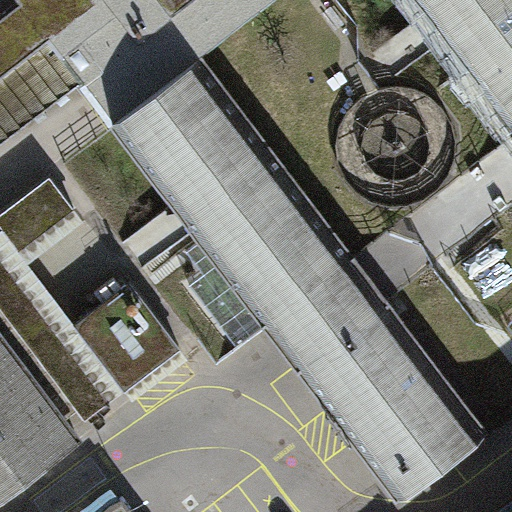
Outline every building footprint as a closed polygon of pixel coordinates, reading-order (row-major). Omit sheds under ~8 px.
[(0,0),(0,75),(50,38),(83,81),(189,0),(0,0)] [(511,0),(418,0),(511,125),(511,0)] [(352,257),(197,52),(110,118),(186,216),(284,348),(397,496),(484,431),(385,301),(369,280),(352,257)] [(49,177),(0,213),(0,221),(21,249),(74,209),(49,177)] [(0,499),(77,441),(61,420),(78,406),(87,417),(112,398),(0,250),(0,499)] [(130,282),(76,323),(125,388),(179,348),(130,282)] [(511,511),(511,494),(488,511),(511,511)] [(134,511),(126,501),(112,511),(134,511)]
